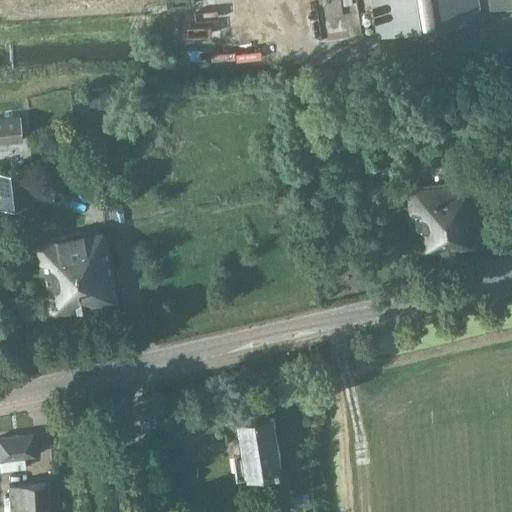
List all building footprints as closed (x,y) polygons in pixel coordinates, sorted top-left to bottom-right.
[(511,5),(511,0),(373,0),(380,36),(478,20),(475,0),(488,0),(490,9),(511,5)] [(111,77),(92,76),(91,94),(110,95),(111,77)] [(0,143),(23,141),(20,115),(0,117),(0,143)] [(0,172),(0,189),(1,202),(0,202),(0,208),(2,209),(27,206),(23,170),(0,172)] [(474,180),(450,183),(407,187),(411,234),(415,233),(417,257),(464,252),(463,245),(494,241),(490,192),(475,193),(474,180)] [(50,316),(119,303),(106,231),(86,235),(85,231),(35,241),(50,316)] [(238,477),(278,471),(269,416),(239,420),(245,454),(234,455),(238,477)] [(36,456),(34,433),(0,436),(0,469),(24,467),(23,457),(36,456)] [(5,511),(48,511),(48,484),(5,486),(5,511)]
